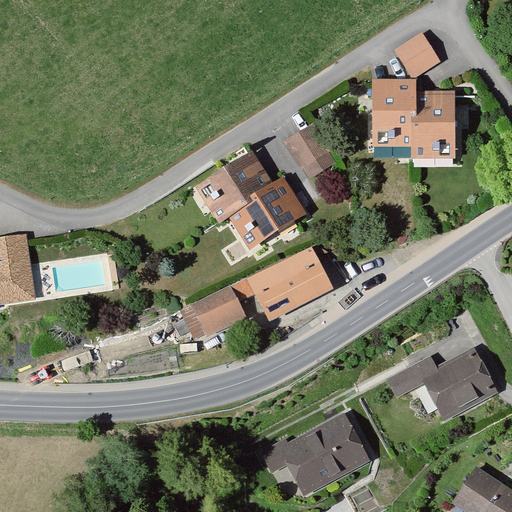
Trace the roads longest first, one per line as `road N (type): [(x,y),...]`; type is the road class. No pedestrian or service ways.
road 1 (tertiary): [(0,404),(140,404),(230,387),(291,360),(475,242)]
road 2 (residential): [(443,0),(132,204),(82,219),(0,192)]
road 3 (residential): [(511,108),(443,0)]
